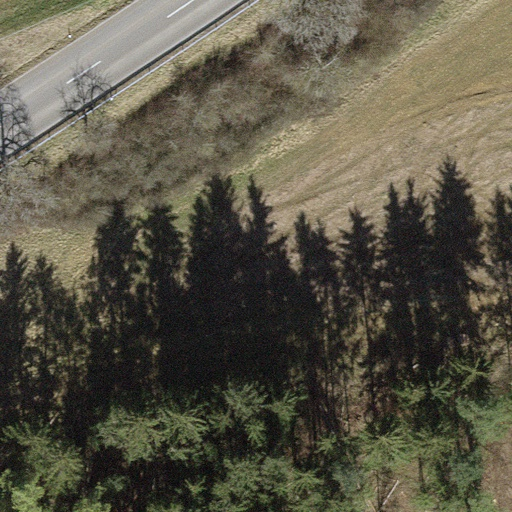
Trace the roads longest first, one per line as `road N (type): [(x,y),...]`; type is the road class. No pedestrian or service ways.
road 1 (track): [(0,395),(511,309)]
road 2 (tertiary): [(186,0),(0,121)]
